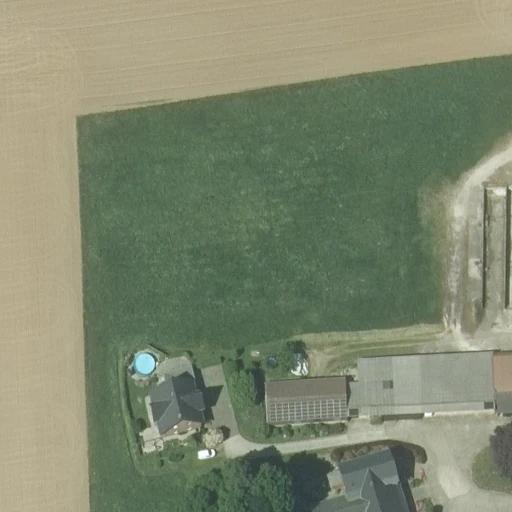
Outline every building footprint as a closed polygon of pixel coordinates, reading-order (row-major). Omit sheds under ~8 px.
[(370,424),(495,419),(493,366),(492,366),(492,359),(383,365),(368,365),(369,389),(370,424)] [(511,366),(493,366),(495,419),(511,418),(511,366)] [(162,379),(167,396),(191,390),(191,392),(196,390),(191,372),(162,379)] [(267,429),(370,424),(369,389),(345,390),(345,385),(265,389),(267,429)] [(197,418),(199,418),(195,403),(194,403),(191,392),(191,390),(167,396),(152,400),(155,413),(151,414),(154,428),(158,428),(161,441),(201,431),(197,418)] [(346,503),(347,508),(400,492),(388,463),(338,477),(342,490),(346,503)] [(342,490),(338,477),(328,481),(332,493),(342,490)] [(405,511),(400,492),(347,508),(346,503),(313,511),(405,511)]
